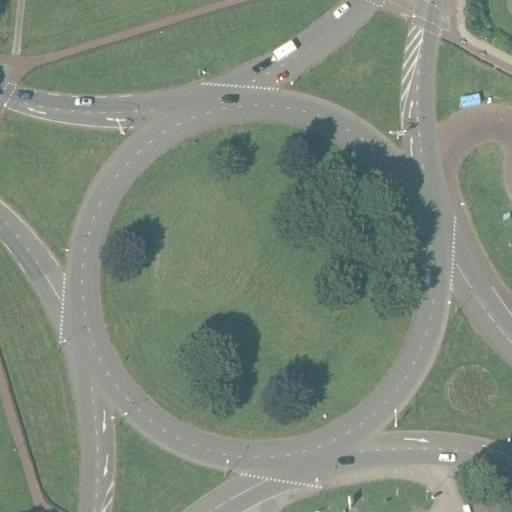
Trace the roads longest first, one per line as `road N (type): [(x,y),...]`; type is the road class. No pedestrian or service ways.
road 1 (primary): [(199,115),(134,156),(103,197),(83,257),(88,333)]
road 2 (primary): [(320,449),(370,421),(419,359),(435,307),(429,232)]
road 3 (primary): [(93,347),(126,399),(194,448),(254,460),(306,453)]
road 4 (primary): [(422,212),(395,168),(343,126),(286,107),(217,110)]
road 5 (primary): [(422,212),(420,94),(433,0)]
road 6 (primary): [(199,115),(65,110),(0,92)]
road 7 (primary): [(364,0),(217,110)]
road 8 (tertiary): [(93,347),(99,449),(92,511)]
road 9 (primary): [(0,217),(88,333)]
